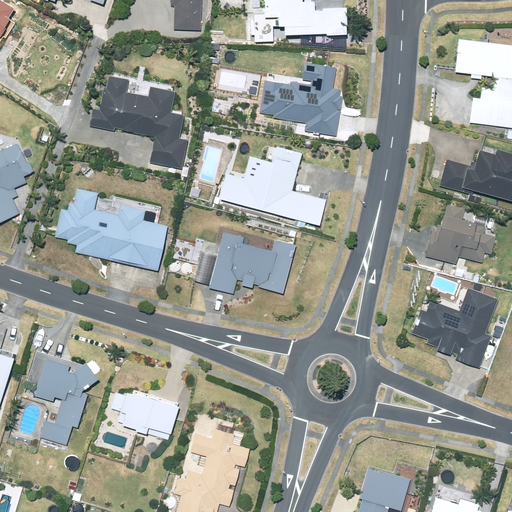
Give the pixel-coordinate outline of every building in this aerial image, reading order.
[(38,0),(39,1),(42,2),(42,3),(47,4),(47,3),(54,5),(56,0),(80,0),(89,3),(89,4),(103,9),(105,0),(38,0)] [(200,34),(201,0),(170,0),(170,9),(174,9),(173,33),(200,34)] [(326,44),(344,43),(344,17),(313,17),(313,11),(301,11),(301,0),(273,0),(274,0),(264,0),(265,20),(254,20),(254,46),(271,46),(271,32),(278,31),(278,35),(283,35),(283,43),(326,42),(326,44)] [(511,48),(456,41),(452,74),(490,78),(487,102),(469,100),(467,123),(511,128),(511,48)] [(311,81),(311,86),(263,82),(260,115),(274,116),(274,119),(304,122),(303,132),(339,136),(342,98),(339,97),(339,91),(333,90),(335,67),(304,64),(302,80),(311,81)] [(181,172),(187,144),(179,143),(184,119),(170,116),(174,96),(150,91),(148,101),(125,96),(127,84),(108,80),(106,92),(104,91),(99,112),(93,111),(90,128),(113,133),(114,130),(122,132),(121,134),(155,141),(150,166),(181,172)] [(0,226),(18,219),(11,201),(17,199),(14,192),(25,187),(23,181),(33,176),(28,167),(26,168),(17,147),(0,154),(0,226)] [(219,204),(320,230),(327,204),(292,195),(301,160),(275,153),(271,166),(249,160),(243,182),(226,177),(219,204)] [(511,158),(495,154),(494,159),(473,154),(469,169),(446,163),(440,187),(511,203),(511,158)] [(74,256),(157,276),(168,232),(142,226),(145,216),(120,210),(117,220),(93,214),(97,198),(77,193),(73,208),(69,207),(67,215),(61,213),(55,240),(68,243),(67,247),(76,249),(74,256)] [(423,254),(453,261),(455,253),(479,260),(482,250),(487,251),(492,234),(480,231),(482,224),(469,221),(470,218),(458,215),(460,207),(444,203),(442,211),(437,210),(433,228),(429,227),(423,254)] [(224,237),(208,293),(232,298),(236,283),(244,285),(243,290),(251,292),(253,287),(259,289),(258,291),(282,298),(295,250),(275,244),(271,257),(241,249),(243,243),(224,237)] [(482,330),(494,296),(465,285),(456,309),(427,298),(423,309),(417,307),(414,315),(412,315),(410,321),(412,321),(409,331),(425,337),(424,340),(434,344),(433,346),(447,351),(448,350),(455,352),(453,356),(476,365),(488,333),(482,330)] [(498,337),(500,329),(494,327),(492,335),(498,337)] [(0,399),(13,353),(0,349),(0,399)] [(45,353),(34,391),(53,396),(54,392),(62,395),(57,415),(51,414),(49,419),(44,418),(39,435),(66,442),(71,423),(77,424),(87,390),(81,389),(82,386),(97,374),(85,358),(73,368),(67,366),(68,359),(45,353)] [(178,401),(133,387),(132,390),(126,388),(124,393),(116,390),(111,406),(121,408),(117,419),(136,425),(135,426),(146,429),(148,422),(170,429),(178,401)] [(216,511),(219,500),(229,503),(233,487),(228,486),(230,481),(235,483),(239,466),(234,465),(235,461),(244,464),(249,446),(231,441),(234,431),(214,426),(212,436),(195,431),(190,449),(206,453),(202,471),(188,468),(185,478),(178,476),(174,491),(181,493),(175,511),(216,511)] [(379,470),(364,466),(356,495),(360,496),(355,511),(350,511),(346,511),(345,511),(383,511),(386,504),(397,507),(406,477),(379,469),(379,470)] [(77,482),(69,479),(68,486),(75,489),(77,482)] [(81,493),(74,491),(72,498),(79,500),(81,493)] [(469,511),(474,499),(454,494),(452,500),(432,493),(427,510),(425,509),(424,511),(469,511)] [(172,511),(176,498),(164,496),(160,511),(172,511)]
